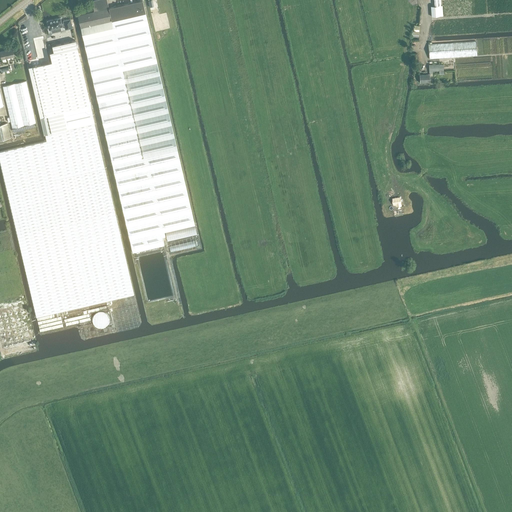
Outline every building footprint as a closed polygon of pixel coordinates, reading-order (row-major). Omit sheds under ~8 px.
[(81,28),(113,165),(132,252),(164,245),(162,237),(165,236),(164,232),(195,225),(177,150),(146,13),(142,0),(109,8),(107,0),(95,0),(92,1),(94,12),(78,15),(81,28)] [(177,0),(236,237),(324,215),(271,0),(177,0)] [(434,0),(434,6),(431,7),(432,16),(440,15),(439,6),(441,6),(440,0),(434,0)] [(61,18),(47,21),(49,29),(51,29),(52,32),(56,31),(55,28),(63,26),(62,26),(64,25),(65,29),(72,27),(70,19),(63,21),(64,23),(62,23),(61,18)] [(43,141),(81,306),(133,294),(94,123),(91,106),(75,40),(52,45),(54,52),(50,53),(50,56),(52,62),(33,66),(45,116),(40,117),(44,135),(45,134),(47,141),(43,141)] [(476,41),(428,44),(429,59),(477,56),(477,55),(476,41)] [(0,51),(2,59),(14,56),(12,49),(0,51)] [(444,74),(443,64),(430,65),(430,73),(433,72),(433,71),(439,70),(440,74),(444,74)] [(420,75),(421,82),(430,82),(430,74),(420,75)] [(26,81),(3,86),(12,128),(36,123),(26,81)] [(0,139),(11,138),(7,123),(0,124),(0,122),(0,113),(5,112),(4,106),(0,91),(0,139)] [(0,159),(36,317),(81,306),(43,141),(0,151),(0,159)] [(171,251),(196,246),(194,235),(190,236),(191,241),(170,245),(171,251)] [(109,321),(109,320),(109,319),(109,317),(108,316),(107,315),(106,314),(104,313),(102,313),(101,313),(99,313),(97,314),(96,315),(95,316),(95,318),(94,319),(94,321),(94,322),(95,324),(96,325),(97,326),(98,327),(99,328),(101,328),(102,328),(104,328),(105,327),(106,326),(107,325),(108,324),(109,323),(109,322),(109,321)]
